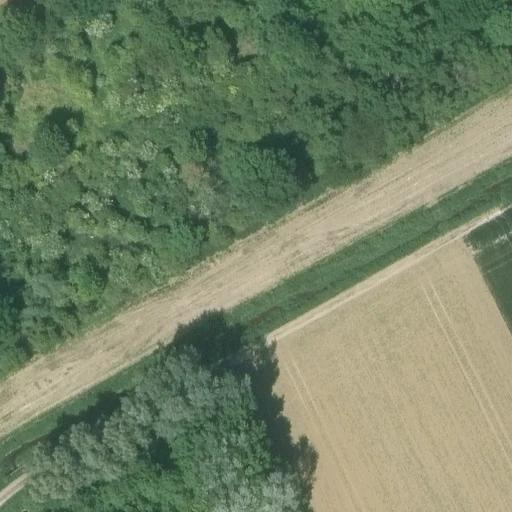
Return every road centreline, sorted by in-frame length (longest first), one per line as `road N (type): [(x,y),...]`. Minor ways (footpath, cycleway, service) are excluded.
road 1 (track): [(243,348),(501,201)]
road 2 (unclassified): [(243,348),(0,491)]
